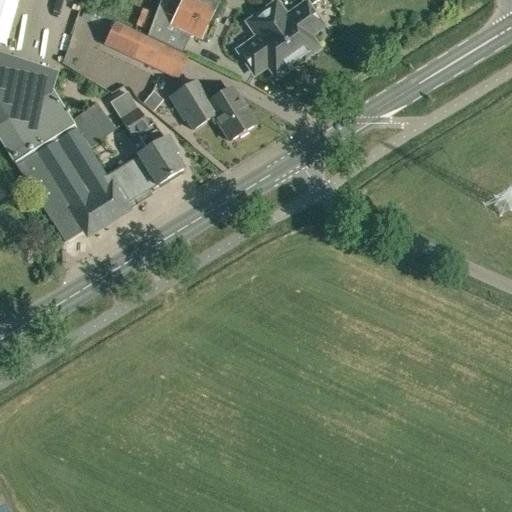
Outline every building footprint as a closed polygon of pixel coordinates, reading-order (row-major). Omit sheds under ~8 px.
[(76,0),(59,60),(70,63),(87,0),(76,0)] [(220,0),(219,0),(161,0),(148,38),(182,54),(191,36),(201,41),(220,0)] [(287,19),(277,5),(249,24),(259,39),(240,53),(256,75),(269,66),(278,78),(318,49),(309,37),(322,27),(306,5),(287,19)] [(178,81),(188,59),(116,26),(106,47),(178,81)] [(0,142),(22,178),(51,224),(71,212),(85,234),(124,210),(105,178),(79,134),(72,124),(52,92),(58,74),(0,54),(0,142)] [(186,120),(193,131),(206,123),(198,110),(208,104),(203,96),(195,83),(170,98),(183,121),(186,120)] [(209,92),(203,96),(208,104),(198,110),(206,123),(214,118),(230,143),(238,137),(240,140),(248,134),(246,132),(255,127),(232,89),(214,100),(209,92)] [(110,105),(121,121),(133,140),(137,137),(147,152),(137,158),(153,183),(156,188),(183,171),(174,157),(178,155),(167,138),(164,141),(150,119),(145,122),(127,94),(110,105)] [(137,158),(105,178),(124,210),(133,204),(133,205),(150,194),(146,187),(153,183),(137,158)] [(0,498),(0,511),(8,511),(0,498)]
